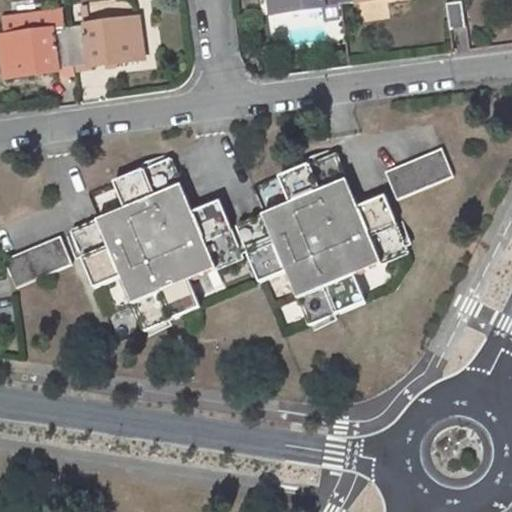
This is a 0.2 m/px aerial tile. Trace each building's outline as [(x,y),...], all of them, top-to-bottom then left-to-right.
[(270,0),(273,14),(324,7),(325,20),(338,18),(336,3),(341,2),(340,0),(270,0)] [(462,2),(447,4),(451,29),(466,27),(462,2)] [(140,19),(71,29),(75,66),(93,64),(93,67),(146,59),(140,19)] [(59,70),(59,68),(75,66),(71,29),(1,38),(6,78),(59,70)] [(443,149),(386,173),(398,201),(455,176),(443,149)] [(367,302),(356,276),(410,253),(394,216),(368,228),(360,208),(337,154),(281,178),(292,204),(238,227),(262,282),(288,271),(310,325),(367,302)] [(201,307),(190,282),(244,258),(230,222),(203,234),(195,214),(173,161),(117,185),(128,210),(75,232),(97,287),(122,276),(146,332),(201,307)] [(387,197),(360,208),(368,228),(394,216),(387,197)] [(221,202),(195,214),(203,234),(230,222),(221,202)] [(62,237),(5,260),(17,289),(74,265),(62,237)]
